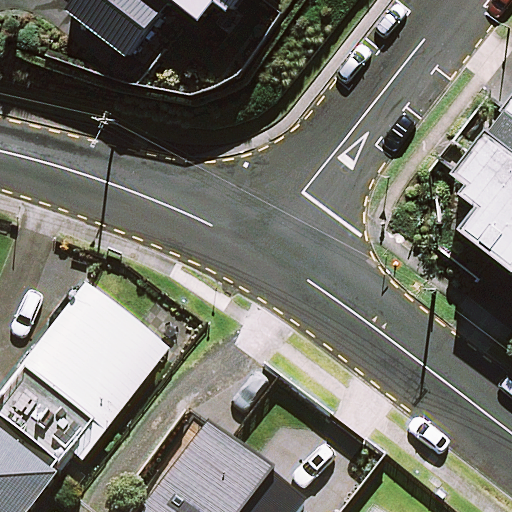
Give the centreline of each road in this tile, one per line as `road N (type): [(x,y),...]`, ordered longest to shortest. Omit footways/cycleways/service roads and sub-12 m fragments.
road 1 (residential): [(454,0),(259,248)]
road 2 (tertiary): [(259,248),(511,435)]
road 3 (tertiary): [(0,151),(96,179),(259,248)]
